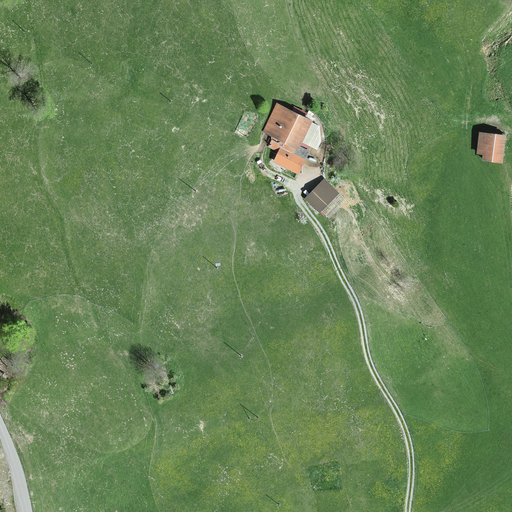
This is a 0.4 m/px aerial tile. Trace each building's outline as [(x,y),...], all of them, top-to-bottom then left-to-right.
[(313,117),(277,101),(264,131),(273,135),(300,147),(301,145),(312,120),(313,117)] [(320,124),(312,120),(301,145),(309,148),(311,146),(317,148),(321,139),(320,124)] [(506,133),(479,131),(477,153),(483,154),(482,160),(504,162),(506,133)] [(300,147),(273,135),(267,147),(277,151),(273,161),(300,173),(310,149),(309,148),(301,145),(300,147)] [(340,191),(325,177),(305,198),(320,212),(340,191)]
